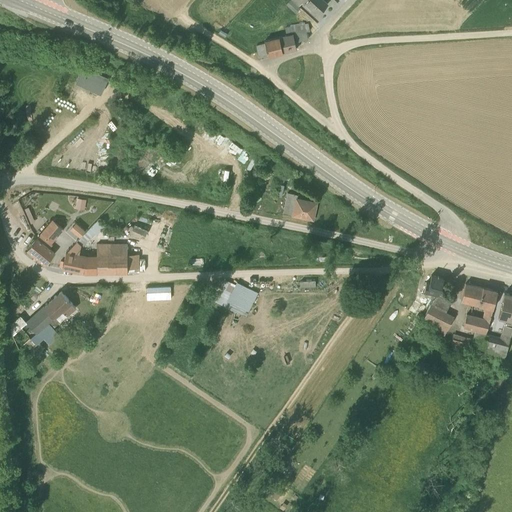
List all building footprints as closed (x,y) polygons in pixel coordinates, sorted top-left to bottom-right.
[(285,0),(285,1),(295,9),(299,4),(298,3),(295,0),(285,0)] [(295,0),(298,3),(300,0),(302,0),(302,1),(310,8),(311,6),(317,11),(326,0),(295,0)] [(255,42),(258,54),(295,46),(294,38),(306,35),(305,28),(308,27),(307,21),(304,21),(304,20),(294,22),(293,21),(289,22),(284,24),(286,31),(263,37),(264,39),(255,42)] [(109,69),(85,58),(76,79),(99,90),(109,69)] [(54,88),(59,77),(53,74),(47,85),(54,88)] [(32,115),(53,126),(65,103),(49,95),(42,108),(37,105),(32,115)] [(283,181),(277,180),(274,192),(280,193),(283,181)] [(297,191),(286,188),(282,210),(312,216),(315,199),(296,195),(297,191)] [(75,205),(84,207),(86,196),(76,195),(75,205)] [(62,225),(52,216),(36,234),(26,246),(45,261),(55,248),(49,244),(52,241),(50,239),(62,225)] [(97,216),(77,237),(83,242),(94,231),(96,232),(105,223),(97,216)] [(85,227),(75,219),(69,225),(79,234),(85,227)] [(134,221),(132,227),(145,232),(148,227),(134,221)] [(126,251),(126,240),(96,239),(96,252),(79,248),(80,241),(76,237),(65,248),(62,264),(85,269),(139,268),(138,250),(126,251)] [(443,274),(442,274),(430,271),(428,278),(425,278),(423,287),(436,291),(440,286),(443,274)] [(225,273),(214,296),(247,311),(257,288),(225,273)] [(452,330),(450,341),(473,348),(478,349),(485,329),(496,287),(464,279),(460,297),(484,303),(481,313),(466,310),(462,324),(474,327),(471,335),(452,330)] [(67,312),(76,304),(61,287),(24,320),(19,313),(11,320),(12,331),(13,331),(28,318),(37,328),(37,329),(31,334),(35,338),(42,333),(49,340),(58,331),(52,325),(67,312)] [(435,328),(433,331),(441,336),(442,335),(453,312),(445,308),(450,299),(447,297),(449,292),(439,287),(419,319),(435,328)] [(503,357),(511,320),(511,290),(503,289),(496,316),(504,318),(503,320),(499,333),(485,329),(478,349),(478,351),(503,357)]
